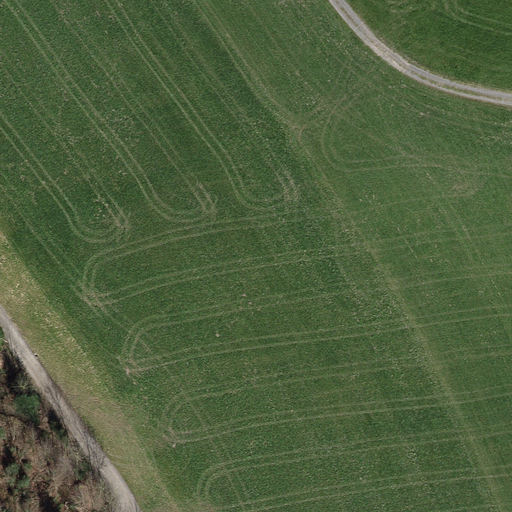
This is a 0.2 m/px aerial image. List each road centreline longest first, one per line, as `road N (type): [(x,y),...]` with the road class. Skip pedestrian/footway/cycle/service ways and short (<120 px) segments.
road 1 (track): [(133,511),(0,323)]
road 2 (track): [(511,98),(397,63),(356,32),(335,0)]
